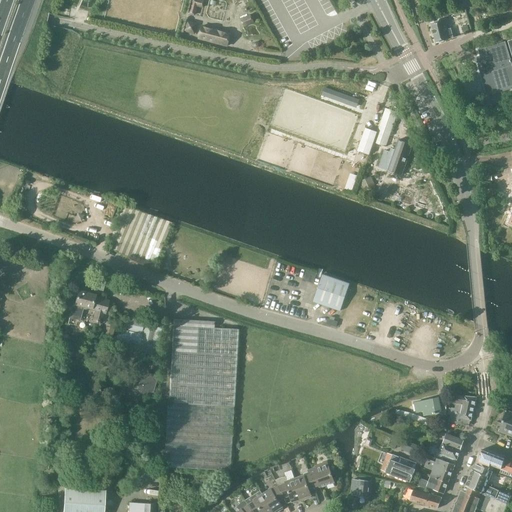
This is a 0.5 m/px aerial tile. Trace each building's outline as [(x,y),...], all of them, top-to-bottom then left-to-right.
[(206,0),(204,0),(191,0),(188,14),(196,16),(198,7),(204,9),(206,0)] [(244,27),(254,23),(254,21),(255,21),(252,15),(251,16),(251,14),(240,19),(244,27)] [(184,32),(195,35),(198,23),(187,20),(184,32)] [(436,43),(446,40),(454,38),(451,28),(447,29),(444,20),(431,24),(436,43)] [(202,26),(198,39),(227,46),(230,33),(202,26)] [(480,57),(478,65),(481,75),(487,94),(511,86),(511,62),(505,42),(486,47),(488,55),(480,57)] [(325,88),(323,93),(357,106),(359,100),(325,88)] [(412,145),(399,140),(389,136),(398,113),(386,108),(377,132),(365,128),(357,151),(378,158),(391,162),(388,171),(402,175),(412,145)] [(375,185),(371,176),(359,182),(364,191),(375,185)] [(154,267),(172,223),(124,206),(106,247),(154,267)] [(314,283),(317,273),(306,270),(303,280),(314,283)] [(341,311),(350,284),(323,274),(314,301),(341,311)] [(73,305),(70,318),(80,321),(84,308),(91,310),(90,310),(95,312),(92,321),(102,324),(108,301),(95,297),(95,295),(79,290),(74,306),(73,305)] [(336,327),(338,322),(334,321),(335,318),(331,316),(330,319),(328,319),(326,324),(336,327)] [(116,351),(156,359),(163,323),(155,322),(154,324),(124,318),(122,328),(135,331),(134,333),(120,330),(116,351)] [(168,403),(164,467),(230,471),(238,329),(214,328),(214,322),(174,320),(169,403),(168,403)] [(106,345),(110,346),(115,327),(111,326),(106,345)] [(98,352),(95,365),(101,366),(104,354),(98,352)] [(140,394),(150,398),(151,393),(153,393),(156,382),(154,381),(156,375),(129,367),(126,375),(127,375),(124,386),(141,391),(140,394)] [(471,420),(473,412),(477,397),(451,395),(450,403),(456,403),(455,408),(450,407),(448,413),(452,414),(450,421),(469,426),(470,420),(471,420)] [(448,399),(440,400),(439,397),(415,403),(417,412),(424,410),(425,415),(441,412),(441,421),(445,421),(448,399)] [(395,413),(433,428),(435,422),(411,413),(397,410),(395,413)] [(511,412),(506,410),(506,411),(499,431),(511,435),(511,412)] [(441,431),(439,430),(439,431),(436,437),(444,440),(440,450),(436,448),(437,446),(434,445),(433,447),(430,446),(428,452),(451,460),(452,457),(457,459),(461,449),(460,449),(464,440),(446,434),(441,431)] [(364,445),(370,448),(373,440),(367,438),(364,445)] [(394,438),(390,447),(395,449),(398,440),(394,438)] [(422,450),(418,458),(423,460),(427,452),(422,450)] [(494,466),(501,469),(505,459),(494,454),(482,450),(477,462),(485,465),(484,466),(485,467),(484,468),(492,471),(494,466)] [(416,469),(415,468),(417,464),(400,457),(398,462),(397,461),(397,462),(390,459),(385,472),(392,475),(411,482),(416,469)] [(428,459),(426,463),(452,473),(455,465),(438,458),(436,462),(428,459)] [(501,469),(500,473),(511,477),(511,461),(505,459),(501,469)] [(309,472),(310,474),(315,489),(316,488),(334,482),(328,465),(328,463),(325,462),(320,464),(318,466),(319,468),(309,472)] [(466,486),(508,504),(511,496),(491,487),(492,485),(488,483),(490,480),(493,471),(492,471),(484,468),(485,467),(484,466),(485,465),(477,462),(474,470),(473,469),(466,486)] [(431,476),(448,482),(452,473),(426,463),(425,466),(433,470),(431,476)] [(310,474),(305,476),(305,475),(295,478),(303,501),(309,498),(308,496),(317,493),(316,488),(315,489),(310,474)] [(276,480),(279,486),(287,503),(296,500),(297,503),(303,501),(295,478),(288,481),(286,476),(276,480)] [(448,482),(431,476),(429,482),(418,478),(415,484),(426,488),(427,486),(444,493),(448,482)] [(360,480),(353,479),(351,495),(354,495),(369,498),(370,481),(360,480)] [(263,494),(274,511),(278,511),(281,511),(279,509),(287,503),(279,486),(272,490),(271,488),(263,494)] [(485,511),(504,511),(508,504),(466,486),(464,491),(462,490),(458,501),(476,508),(485,511)] [(104,511),(106,490),(65,487),(63,511),(159,511),(160,500),(154,502),(155,504),(129,502),(128,511),(104,511)] [(438,508),(442,497),(430,494),(430,495),(413,490),(410,500),(438,508)] [(245,500),(254,511),(274,511),(263,494),(260,491),(245,500)] [(238,511),(254,511),(245,500),(245,501),(245,500),(243,501),(237,507),(240,511),(238,511)] [(474,511),(476,508),(458,501),(453,511),(474,511)]
